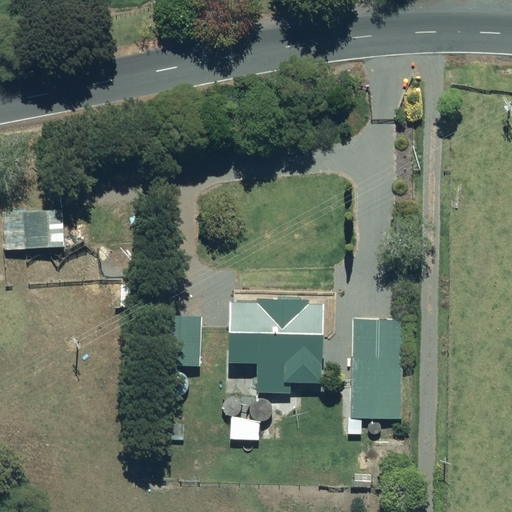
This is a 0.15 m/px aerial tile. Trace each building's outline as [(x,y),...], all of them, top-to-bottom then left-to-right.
[(5,210),(6,248),(65,246),(64,208),(5,210)] [(311,293),(234,292),(234,362),(263,363),(262,392),(295,392),(295,379),(327,380),(328,300),(311,300),(311,293)] [(204,314),(170,314),(169,364),(203,365),(204,314)] [(406,319),(355,318),(354,417),(406,417),(406,319)] [(231,415),(230,440),(261,441),(262,416),(231,415)]
